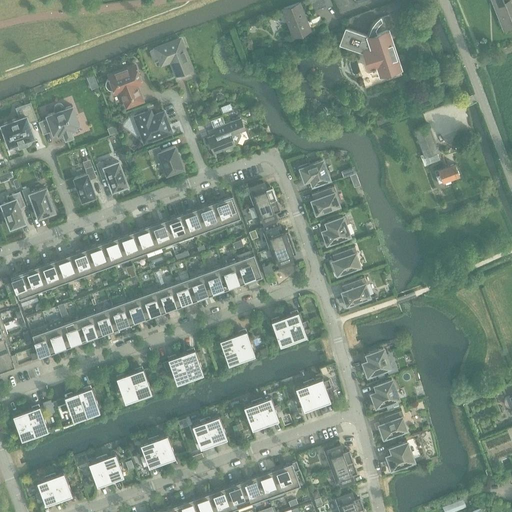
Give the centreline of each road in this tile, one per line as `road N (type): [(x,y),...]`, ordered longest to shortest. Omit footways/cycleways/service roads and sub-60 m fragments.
road 1 (residential): [(0,396),(319,280)]
road 2 (residential): [(82,511),(355,412)]
road 3 (tertiary): [(511,177),(442,0)]
road 4 (residential): [(74,226),(206,177)]
road 5 (residential): [(355,412),(319,280)]
road 6 (residential): [(319,280),(273,158)]
